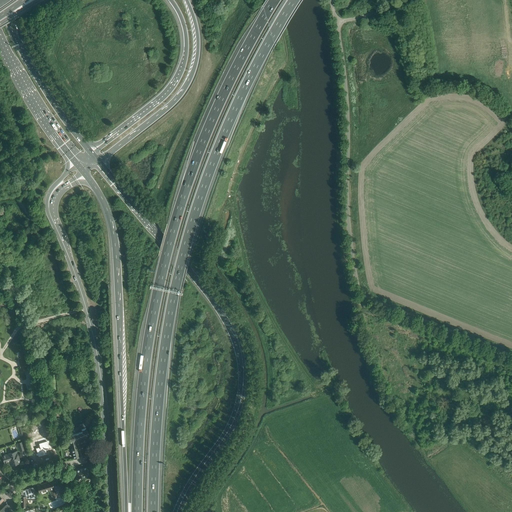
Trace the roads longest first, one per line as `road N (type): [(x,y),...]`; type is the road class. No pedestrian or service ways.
road 1 (motorway): [(153,511),(161,372),(183,254),(242,91),(293,0)]
road 2 (motorway): [(274,0),(212,117),(169,239),(144,369),(136,511)]
road 3 (unclassified): [(511,355),(359,290),(336,22)]
road 4 (motorway): [(175,511),(233,416),(241,366),(218,308),(98,161)]
road 5 (motorway): [(83,172),(104,204),(114,243),(126,511)]
road 6 (tertiary): [(111,511),(96,359),(80,287),(49,212),(54,188)]
road 7 (track): [(271,0),(284,61),(229,186),(239,249),(261,306)]
road 8 (motorway): [(98,161),(167,107),(189,78),(197,43),(186,0)]
road 9 (motorway): [(171,0),(186,45),(178,79),(92,153)]
road 10 (primary): [(92,153),(36,75),(2,0)]
road 11 (primary): [(0,40),(77,164)]
